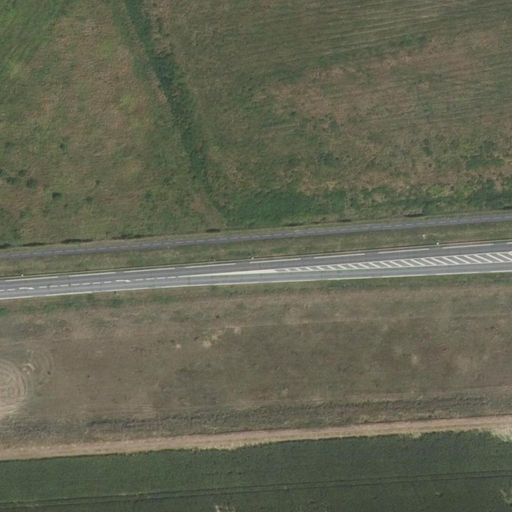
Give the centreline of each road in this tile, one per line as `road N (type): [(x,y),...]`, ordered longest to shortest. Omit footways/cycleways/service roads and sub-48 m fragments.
road 1 (track): [(511,419),(0,452)]
road 2 (secondary): [(511,248),(175,279)]
road 3 (secondary): [(175,279),(511,266)]
road 4 (secondary): [(175,279),(0,292)]
